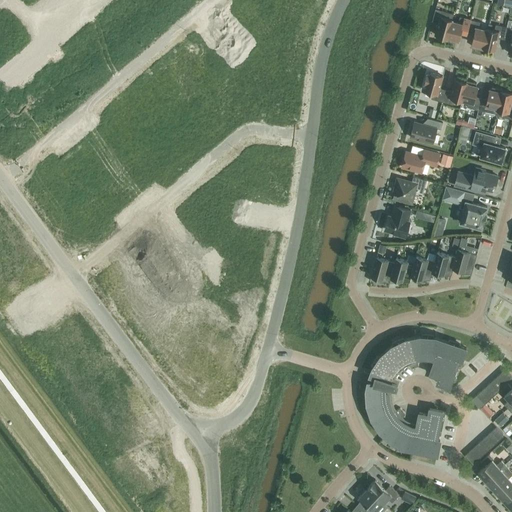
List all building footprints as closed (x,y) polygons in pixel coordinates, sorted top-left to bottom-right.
[(451,20),(452,19),(451,19),(453,13),(435,8),(432,20),(438,21),(435,34),(446,37),(451,20)] [(458,22),(451,20),(446,37),(445,39),(455,42),(456,39),(458,40),(461,29),(467,31),(470,19),(459,16),(458,22)] [(487,30),(486,29),(480,28),(481,22),(470,19),(467,31),(474,32),(472,43),(473,44),(473,46),(483,49),(483,47),(487,30)] [(504,38),(506,27),(495,24),(494,30),(487,28),(486,29),(487,30),(483,47),(495,50),(498,37),(504,38)] [(441,101),(445,90),(439,88),(442,75),(430,72),(430,74),(427,73),(424,83),(427,84),(425,90),(432,92),(431,98),(441,101)] [(461,100),(467,80),(466,79),(466,81),(455,78),(451,91),(445,90),(441,101),(453,104),(454,98),(461,100)] [(467,80),(461,100),(462,99),(468,101),(467,106),(478,109),(481,98),(475,96),(478,86),(476,85),(476,82),(467,80)] [(481,98),(478,109),(496,114),(497,109),(502,88),(492,86),(491,89),(489,88),(487,99),(481,98)] [(511,118),(511,106),(510,106),(511,96),(511,92),(502,90),(502,88),(497,109),(504,110),(502,116),(511,118)] [(427,125),(414,121),(414,123),(412,124),(411,127),(412,128),(410,136),(432,142),(436,128),(441,129),(443,122),(429,118),(427,125)] [(503,137),(504,131),(495,128),(493,134),(503,137)] [(505,149),(505,147),(492,144),(492,143),(490,142),(492,135),(476,131),(472,143),(483,146),(480,156),(501,162),(503,155),(505,154),(506,151),(505,149)] [(406,151),(402,166),(422,171),(424,164),(426,163),(436,165),(439,153),(424,149),(422,156),(406,151)] [(485,169),(476,167),(473,175),(458,171),(454,184),(475,190),(476,184),(493,189),(494,185),(495,185),(497,175),(484,171),(485,169)] [(411,182),(398,179),(393,196),(411,201),(413,191),(423,194),(427,179),(413,176),(411,182)] [(481,227),(487,206),(471,202),(474,192),(446,184),(442,198),(461,203),(460,207),(464,208),(460,222),(481,227)] [(388,215),(384,229),(397,233),(397,235),(405,237),(406,232),(408,232),(410,231),(411,226),(410,224),(409,224),(409,221),(407,220),(410,209),(398,206),(395,217),(391,216),(388,215)] [(439,218),(434,236),(442,235),(446,220),(439,218)] [(467,239),(466,246),(477,247),(478,240),(467,239)] [(451,274),(458,248),(455,256),(437,251),(430,279),(432,270),(442,273),(442,275),(440,276),(451,274)] [(458,248),(451,274),(453,268),(463,270),(462,272),(460,272),(460,273),(471,273),(477,253),(458,248)] [(430,279),(437,251),(434,260),(416,255),(409,282),(409,281),(411,275),(421,277),(421,280),(418,280),(419,281),(430,279)] [(396,257),(389,282),(390,282),(391,276),(401,279),(400,281),(398,281),(398,282),(409,282),(416,255),(414,262),(396,257)] [(389,282),(396,257),(395,262),(376,256),(370,280),(371,276),(381,279),(381,281),(379,281),(389,282)] [(439,376),(437,382),(449,386),(458,362),(456,361),(457,358),(461,360),(466,347),(435,336),(420,335),(405,338),(392,345),(381,354),(372,367),(370,373),(367,372),(365,381),(368,381),(366,388),(367,403),(372,417),(380,430),(391,439),(405,446),(437,453),(440,440),(435,439),(436,436),(437,436),(443,410),(429,408),(428,414),(419,412),(416,425),(412,424),(405,420),(402,417),(405,413),(400,407),(395,410),(393,407),(392,403),(391,399),(390,389),(388,389),(389,386),(396,387),(397,383),(391,381),(392,377),(393,378),(398,370),(405,364),(409,363),(411,368),(418,365),(417,360),(421,359),(430,359),(434,361),(430,373),(439,376)] [(505,368),(500,373),(508,382),(511,378),(511,375),(505,368)] [(500,373),(495,377),(503,386),(507,382),(508,382),(500,373)] [(495,377),(491,381),(498,390),(503,386),(495,377)] [(491,381),(486,386),(494,394),(498,390),(491,381)] [(508,407),(511,403),(511,386),(511,387),(507,382),(503,386),(498,390),(503,396),(505,394),(509,399),(504,404),(508,407)] [(486,386),(481,390),(489,399),(494,394),(486,386)] [(481,390),(476,394),(485,403),(489,399),(481,390)] [(485,403),(476,394),(472,399),(471,399),(480,408),(480,407),(485,403)] [(502,412),(494,419),(500,426),(509,418),(502,412)] [(496,426),(491,430),(499,439),(503,436),(503,433),(496,426)] [(491,430),(486,435),(494,444),(499,439),(491,430)] [(486,435),(481,440),(489,449),(494,444),(486,435)] [(481,440),(465,454),(473,463),(489,449),(481,440)] [(478,471),(486,481),(505,464),(501,460),(496,464),(492,460),(494,458),(489,453),(480,461),(484,466),(478,471)] [(505,464),(486,481),(495,489),(508,477),(504,472),(509,468),(505,464)] [(511,481),(508,477),(495,489),(503,498),(511,489),(511,481)] [(375,479),(367,488),(383,502),(387,498),(392,502),(399,494),(390,484),(386,489),(375,479)] [(378,507),(383,502),(367,488),(359,496),(369,506),(365,511),(366,511),(381,511),(382,511),(378,507)] [(511,507),(511,505),(511,489),(503,498),(511,507)] [(416,497),(405,491),(401,498),(410,503),(416,497)]
